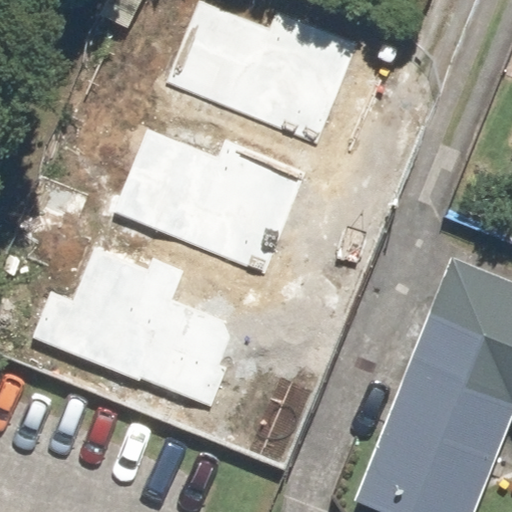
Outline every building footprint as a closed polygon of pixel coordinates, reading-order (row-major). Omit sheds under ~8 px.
[(211,2),(176,90),(318,146),(358,47),(281,16),(277,28),(211,2)] [(155,125),(120,213),(262,269),(301,169),(225,139),(220,151),(155,125)] [(105,210),(28,183),(6,247),(82,274),(105,210)] [(50,286),(31,335),(211,405),(240,332),(170,305),(179,281),(94,248),(75,296),(50,286)] [(511,273),(452,249),(356,494),(401,511),(477,511),(511,424),(511,273)]
